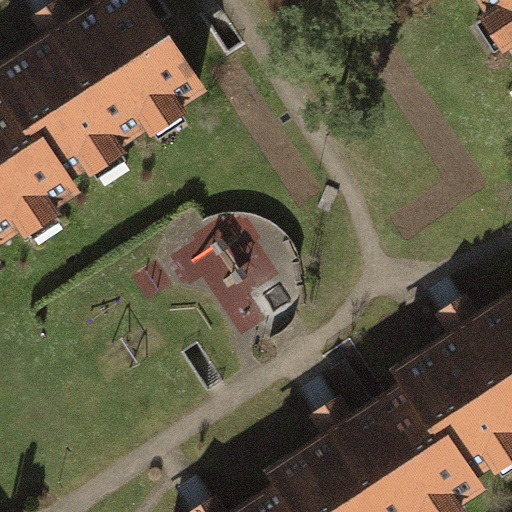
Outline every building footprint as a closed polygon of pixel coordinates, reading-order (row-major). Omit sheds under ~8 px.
[(206,103),(137,0),(116,0),(0,76),(0,93),(68,196),(87,184),(93,194),(129,170),(122,159),(148,142),(155,152),(189,130),(181,119),(206,103)] [(511,0),(469,0),(511,65),(511,0)] [(68,196),(0,93),(0,274),(5,271),(0,263),(0,258),(22,244),(29,254),(63,232),(55,220),(75,207),(68,196)] [(511,271),(390,349),(403,363),(479,462),(511,439),(511,271)] [(479,462),(403,363),(268,451),(275,462),(314,511),(429,511),(486,475),(479,462)] [(314,511),(275,462),(200,511),(314,511)]
